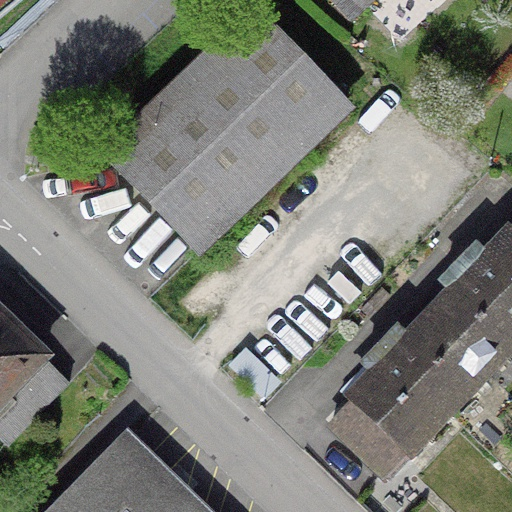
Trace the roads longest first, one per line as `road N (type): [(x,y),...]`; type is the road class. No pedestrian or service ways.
road 1 (residential): [(305,511),(0,214)]
road 2 (residential): [(0,108),(113,0)]
